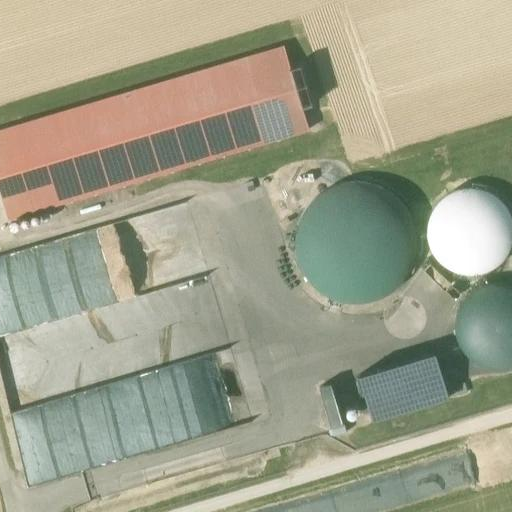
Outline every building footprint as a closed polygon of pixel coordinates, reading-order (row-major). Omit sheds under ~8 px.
[(309,130),(302,108),(290,69),(284,47),(0,131),(0,193),(8,220),(309,130)] [(301,66),(290,69),(302,108),(312,105),(301,66)] [(297,226),(295,249),(302,272),(317,290),(338,301),(361,303),(384,296),(402,281),(413,260),(415,237),(408,215),(393,196),(372,185),(349,183),(327,190),(308,205),(297,226)] [(511,249),(511,242),(511,221),(511,215),(501,201),(487,192),(471,189),(454,192),(440,202),(430,216),(427,232),(431,249),(440,263),(454,272),(471,275),(487,272),(502,263),(511,249)] [(187,204),(0,251),(0,379),(26,483),(118,460),(128,453),(113,391),(104,379),(232,347),(246,337),(245,333),(257,330),(251,306),(253,304),(220,313),(225,309),(219,300),(192,307),(216,290),(198,295),(189,284),(197,278),(199,277),(213,268),(231,263),(220,216),(213,207),(192,212),(187,204)] [(428,272),(455,299),(463,291),(436,264),(428,272)] [(456,318),(456,334),(463,349),(475,361),(490,367),(506,367),(511,364),(511,286),(505,284),(489,284),(474,290),(462,302),(456,318)] [(414,359),(427,405),(449,399),(435,353),(414,359)] [(372,421),(427,405),(414,359),(358,375),(372,421)] [(319,387),(330,426),(342,422),(331,384),(319,387)]
